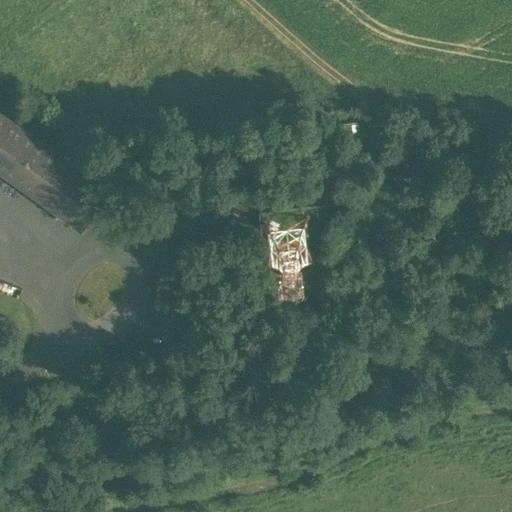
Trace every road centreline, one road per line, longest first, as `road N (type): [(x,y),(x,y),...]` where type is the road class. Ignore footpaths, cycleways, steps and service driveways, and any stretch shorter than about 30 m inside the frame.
road 1 (track): [(127,511),(316,475),(402,428),(511,407)]
road 2 (track): [(511,119),(359,95),(253,0)]
